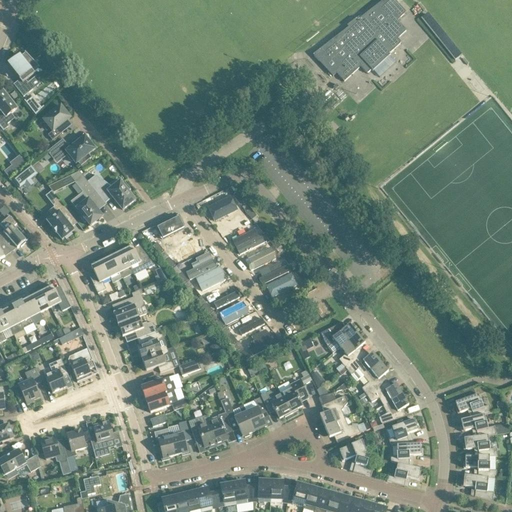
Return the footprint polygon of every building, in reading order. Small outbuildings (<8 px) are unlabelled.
[(406,13),(394,0),(384,0),(358,20),(356,19),(347,26),(348,28),(313,55),(333,77),(336,74),(344,82),(361,67),(367,74),(371,70),(373,72),(390,55),(389,54),(401,43),(398,39),(406,31),(397,21),(406,13)] [(455,61),(462,55),(428,13),(425,15),(421,18),(455,61)] [(12,64),(11,62),(8,65),(20,80),(14,85),(24,98),(33,90),(26,81),(35,74),(33,71),(38,67),(39,67),(25,52),(25,53),(12,64)] [(0,127),(3,131),(9,127),(7,124),(14,119),(11,114),(17,109),(3,92),(1,94),(0,93),(0,110),(1,112),(0,113),(0,127)] [(33,98),(26,104),(36,117),(43,110),(33,98)] [(50,116),(37,125),(46,137),(48,136),(52,141),(62,133),(58,128),(70,119),(61,107),(55,111),(54,110),(55,109),(54,109),(48,114),(48,115),(49,114),(50,116)] [(8,141),(2,135),(0,136),(0,144),(1,146),(8,141)] [(84,138),(65,153),(72,162),(73,161),(75,160),(78,163),(81,167),(92,158),(89,155),(95,150),(88,141),(87,142),(84,138)] [(63,140),(47,152),(52,158),(68,146),(63,140)] [(10,144),(6,149),(14,159),(19,155),(10,144)] [(22,159),(5,173),(8,176),(11,180),(20,172),(28,166),(22,159)] [(30,168),(13,182),(20,191),(37,177),(30,168)] [(96,176),(88,182),(105,204),(113,198),(115,201),(118,205),(123,211),(135,201),(128,192),(131,190),(124,182),(122,184),(120,182),(121,184),(116,188),(115,187),(113,188),(109,186),(106,189),(96,176)] [(83,193),(71,202),(77,209),(82,216),(80,217),(85,224),(87,222),(90,227),(102,217),(95,208),(103,202),(105,204),(88,182),(80,189),(83,193)] [(240,205),(244,201),(237,192),(233,196),(240,205)] [(206,211),(212,224),(238,212),(231,198),(206,211)] [(48,221),(47,222),(48,222),(53,228),(52,229),(56,234),(57,234),(62,240),(62,241),(63,240),(65,238),(66,240),(72,235),(71,233),(73,232),(74,231),(74,230),(73,230),(72,228),(77,224),(57,199),(53,202),(55,205),(53,206),(55,208),(49,212),(53,217),(48,221)] [(100,208),(103,215),(109,213),(106,206),(100,208)] [(252,220),(257,216),(250,208),(245,211),(252,220)] [(29,239),(23,232),(20,234),(14,227),(17,225),(10,216),(0,225),(6,231),(0,236),(3,240),(5,244),(10,241),(17,249),(20,247),(21,248),(25,244),(25,243),(29,239)] [(228,225),(232,229),(240,223),(237,218),(228,225)] [(264,235),(269,232),(269,231),(262,223),(257,227),(264,235)] [(326,230),(318,224),(313,230),(320,236),(326,230)] [(191,238),(185,226),(168,234),(171,240),(162,245),(165,251),(191,238)] [(232,243),(239,257),(268,244),(263,235),(258,238),(255,232),(232,243)] [(277,250),(281,247),(274,238),(270,242),(277,250)] [(197,240),(172,252),(178,266),(203,254),(197,240)] [(157,243),(153,247),(160,255),(164,252),(157,243)] [(142,249),(136,252),(133,246),(122,251),(130,268),(134,276),(155,266),(142,249)] [(242,258),(250,274),(274,263),(267,247),(242,258)] [(134,276),(130,268),(122,251),(112,257),(123,279),(133,274),(134,276)] [(289,265),(293,262),(294,262),(287,253),(286,253),(282,257),(289,265)] [(186,275),(189,282),(216,268),(209,255),(196,261),(199,268),(186,275)] [(113,284),(123,279),(112,257),(101,262),(110,278),(113,284)] [(170,258),(165,262),(172,271),(177,267),(170,258)] [(103,282),(110,278),(101,262),(91,267),(99,283),(94,286),(98,294),(106,290),(103,282)] [(289,275),(284,266),(279,269),(277,264),(255,274),(262,288),(289,275)] [(301,281),(306,277),(299,268),(294,272),(301,281)] [(163,283),(167,280),(162,273),(158,275),(163,283)] [(182,273),(177,277),(184,286),(189,282),(182,273)] [(289,286),(298,282),(294,275),(266,289),(273,302),(292,293),(289,286)] [(227,284),(223,277),(198,289),(202,296),(227,284)] [(62,312),(71,308),(61,289),(60,289),(61,289),(56,292),(53,286),(43,292),(51,308),(58,304),(62,312)] [(194,289),(190,292),(197,301),(201,297),(194,289)] [(118,326),(139,317),(136,310),(140,308),(143,305),(144,301),(140,291),(136,293),(132,294),(133,298),(123,302),(126,309),(113,313),(118,326)] [(240,300),(236,291),(211,303),(215,312),(240,300)] [(41,313),(51,308),(43,292),(32,297),(41,313)] [(30,319),(41,313),(32,297),(22,302),(30,319)] [(34,325),(30,319),(22,302),(12,307),(24,330),(34,325)] [(207,304),(202,307),(209,316),(214,312),(207,304)] [(221,315),(226,327),(248,316),(243,304),(221,315)] [(14,336),(24,330),(12,307),(2,312),(14,336)] [(188,319),(195,317),(190,310),(186,312),(188,319)] [(13,336),(14,336),(2,312),(0,313),(0,344),(7,341),(3,333),(10,329),(13,336)] [(147,336),(156,333),(152,322),(147,324),(145,323),(142,324),(139,317),(118,326),(123,338),(135,333),(138,339),(147,336)] [(219,319),(214,323),(221,331),(226,327),(219,319)] [(262,321),(237,333),(241,340),(266,328),(262,321)] [(340,348),(357,334),(351,327),(349,329),(347,327),(345,328),(342,324),(321,334),(328,349),(329,349),(328,347),(335,342),(340,348)] [(142,359),(168,350),(166,347),(160,348),(157,341),(163,337),(161,331),(156,333),(147,336),(149,343),(137,347),(142,359)] [(266,331),(251,338),(257,350),(272,343),(266,331)] [(65,336),(59,340),(62,346),(73,342),(69,334),(65,336)] [(231,334),(227,338),(234,346),(238,343),(231,334)] [(339,373),(365,352),(361,347),(362,346),(361,344),(363,342),(357,334),(340,348),(346,355),(339,360),(345,368),(339,373)] [(306,351),(313,347),(309,340),(302,344),(306,351)] [(39,341),(31,345),(34,349),(41,346),(39,341)] [(216,343),(209,346),(212,354),(219,350),(216,343)] [(96,371),(97,371),(88,349),(74,355),(75,359),(73,365),(70,366),(74,373),(78,383),(77,383),(92,377),(92,376),(90,377),(89,375),(91,374),(89,370),(95,367),(96,371)] [(244,349),(239,353),(246,361),(251,358),(244,349)] [(160,374),(170,370),(174,369),(172,362),(165,363),(163,357),(169,353),(168,350),(142,359),(146,372),(158,367),(160,374)] [(363,377),(380,363),(374,356),(372,358),(370,356),(369,357),(365,352),(339,373),(341,376),(347,371),(351,376),(358,370),(363,377)] [(230,359),(226,360),(229,370),(237,367),(230,359)] [(68,375),(64,366),(61,360),(49,366),(52,374),(45,377),(53,394),(67,388),(62,378),(68,375)] [(197,360),(179,367),(182,377),(201,370),(197,360)] [(367,396),(388,382),(384,376),(386,375),(384,373),(386,370),(380,363),(363,377),(369,383),(362,389),(365,393),(359,397),(361,400),(367,396)] [(253,368),(247,371),(250,376),(250,377),(256,374),(253,368)] [(41,383),(37,374),(35,369),(25,374),(28,381),(19,385),(27,405),(34,402),(33,401),(40,398),(35,386),(41,383)] [(250,376),(247,371),(239,369),(238,369),(245,382),(251,379),(250,377),(250,376)] [(169,378),(161,380),(159,374),(142,380),(144,386),(141,387),(146,400),(165,394),(167,393),(176,390),(173,381),(171,382),(169,378)] [(307,396),(302,387),(299,381),(290,386),(292,389),(281,395),(292,414),(298,411),(298,410),(302,407),(300,402),(301,399),(306,396),(307,396)] [(383,406),(403,395),(398,387),(395,389),(394,386),(392,387),(388,382),(367,396),(372,403),(379,399),(383,406)] [(187,399),(178,402),(174,391),(176,390),(167,393),(165,394),(146,400),(150,414),(172,406),(174,412),(183,409),(189,405),(187,399)] [(292,414),(281,395),(275,398),(273,394),(269,393),(267,394),(266,393),(260,396),(268,411),(273,408),(279,419),(284,417),(285,418),(292,414)] [(345,397),(336,401),(333,394),(320,398),(318,400),(321,407),(325,414),(323,415),(324,417),(321,419),(325,427),(345,419),(342,411),(348,404),(345,397)] [(388,414),(380,418),(382,425),(407,417),(404,409),(406,408),(404,405),(407,404),(403,395),(383,406),(388,414)] [(474,418),(484,416),(492,414),(489,406),(483,408),(478,395),(455,403),(457,408),(456,409),(458,415),(471,410),(474,418)] [(221,402),(225,414),(226,415),(233,412),(228,399),(221,402)] [(269,417),(263,406),(259,399),(254,401),(257,408),(246,413),(255,432),(260,430),(261,431),(266,429),(265,428),(267,427),(266,426),(263,419),(269,417)] [(246,413),(243,406),(239,408),(242,415),(234,418),(242,437),(243,437),(244,437),(245,438),(250,436),(249,435),(255,432),(246,413)] [(233,432),(226,415),(225,414),(218,416),(220,420),(208,424),(216,446),(223,444),(223,442),(227,441),(225,435),(233,432)] [(150,420),(153,428),(167,423),(165,415),(150,420)] [(216,446),(208,424),(206,416),(188,422),(197,445),(203,443),(205,448),(209,447),(210,449),(216,446)] [(478,437),(488,437),(496,436),(494,427),(487,429),(484,416),(474,418),(461,421),(462,426),(460,427),(462,433),(476,429),(478,437)] [(361,434),(358,427),(348,427),(345,419),(325,427),(328,436),(331,435),(332,437),(334,437),(337,444),(361,434)] [(397,446),(410,445),(406,435),(420,430),(418,425),(416,425),(414,420),(392,428),(396,439),(389,441),(391,447),(397,446)] [(96,439),(90,441),(94,453),(95,458),(109,454),(108,449),(106,442),(114,440),(112,433),(109,422),(93,427),(96,439)] [(190,455),(188,445),(186,446),(184,438),(190,437),(186,422),(179,424),(181,431),(170,434),(171,437),(176,456),(181,455),(182,457),(190,455)] [(0,428),(0,447),(3,446),(2,443),(13,439),(9,425),(0,428)] [(86,449),(84,441),(82,431),(80,432),(80,430),(75,432),(75,433),(67,435),(71,450),(65,451),(67,459),(76,457),(75,452),(86,449)] [(170,458),(176,456),(171,437),(158,440),(162,453),(160,454),(162,462),(170,460),(170,458)] [(479,458),(489,458),(497,458),(496,449),(489,450),(488,437),(478,437),(464,439),(465,444),(463,445),(464,451),(478,449),(479,458)] [(67,459),(65,451),(62,440),(56,442),(55,438),(50,439),(45,438),(44,441),(41,442),(46,461),(55,458),(57,462),(59,463),(63,476),(71,474),(67,459)] [(353,473),(371,478),(373,470),(366,468),(367,463),(367,461),(367,459),(367,457),(366,454),(362,442),(339,451),(341,456),(340,457),(342,462),(356,457),(357,458),(357,460),(353,473)] [(398,465),(409,467),(409,457),(423,456),(423,450),(421,450),(421,444),(410,445),(397,446),(398,457),(390,458),(391,464),(398,465)] [(31,474),(32,473),(41,468),(37,456),(25,462),(18,450),(0,460),(0,466),(2,470),(0,471),(4,477),(16,470),(17,471),(26,466),(31,474)] [(489,458),(479,458),(465,458),(465,463),(464,463),(464,469),(478,469),(478,477),(488,479),(496,480),(496,471),(489,471),(489,458)] [(421,470),(409,467),(398,465),(395,476),(388,474),(387,482),(404,487),(406,478),(420,481),(422,475),(420,475),(421,470)] [(488,479),(478,477),(464,476),(464,481),(462,481),(461,487),(476,489),(475,498),(492,503),(494,493),(487,492),(488,479)] [(99,477),(83,481),(87,496),(95,494),(94,487),(101,486),(99,477)] [(270,504),(271,482),(259,481),(259,482),(260,482),(259,488),(252,489),(253,502),(258,502),(258,503),(270,504)] [(253,502),(252,489),(245,489),(244,483),(245,483),(245,482),(233,484),(236,506),(248,504),(248,502),(253,502)] [(287,503),(289,490),(282,489),(283,483),(283,482),(271,482),(270,504),(282,504),(282,503),(287,503)] [(225,508),(236,506),(233,484),(221,486),(221,487),(222,487),(223,493),(216,494),(218,508),(224,506),(225,508)] [(303,508),(309,488),(297,484),(297,485),(298,485),(296,491),(289,490),(287,503),(292,504),(292,505),(303,508)] [(21,488),(23,495),(30,494),(28,487),(21,488)] [(314,511),(320,491),(309,488),(303,508),(304,509),(305,505),(315,508),(313,511),(314,511)] [(218,508),(216,494),(209,496),(208,490),(208,489),(196,492),(200,511),(206,511),(213,511),(212,509),(218,508)] [(326,511),(331,494),(320,491),(314,511),(326,511)] [(200,511),(196,492),(185,495),(188,511),(191,511),(200,510),(200,511)] [(338,511),(342,497),(331,494),(326,511),(338,511)] [(188,511),(185,495),(174,498),(177,511),(188,511)] [(97,511),(131,511),(128,496),(121,497),(118,506),(108,503),(109,508),(98,510),(97,511)] [(350,511),(353,500),(342,497),(338,511),(350,511)] [(177,511),(174,498),(162,501),(163,501),(164,507),(158,508),(158,511),(177,511)] [(83,511),(81,499),(76,500),(78,506),(67,508),(62,511),(83,511)] [(362,511),(365,503),(353,500),(350,511),(362,511)] [(373,511),(376,506),(365,503),(362,511),(373,511)]
